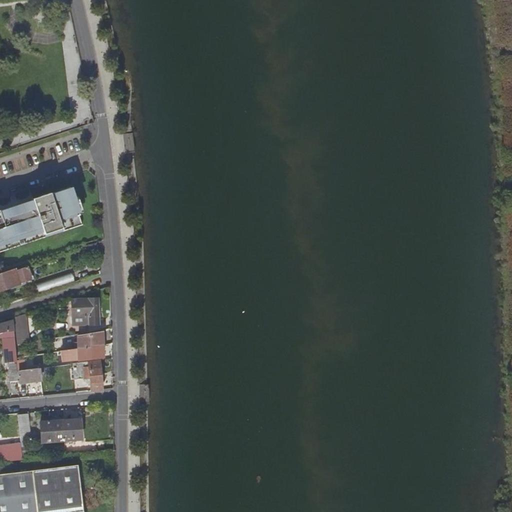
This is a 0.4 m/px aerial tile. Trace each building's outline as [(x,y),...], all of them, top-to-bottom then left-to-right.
[(0,210),(0,253),(85,227),(71,186),(0,210)] [(0,291),(30,282),(26,269),(13,273),(12,271),(0,275),(0,291)] [(37,295),(73,283),(70,274),(34,286),(37,295)] [(97,324),(98,299),(88,299),(88,309),(84,309),(84,316),(88,316),(88,324),(97,324)] [(14,349),(14,345),(12,323),(5,323),(0,324),(0,333),(7,332),(8,354),(9,354),(10,363),(8,363),(9,377),(16,377),(16,372),(15,358),(14,354),(14,349)] [(72,350),(77,349),(101,346),(102,333),(77,336),(76,345),(73,345),(72,350)] [(101,358),(101,346),(77,349),(77,361),(101,358)] [(98,362),(73,365),(75,381),(84,380),(84,383),(89,382),(89,391),(101,390),(98,362)] [(40,380),(39,369),(16,372),(16,377),(16,383),(40,380)] [(29,384),(31,395),(39,394),(38,383),(29,384)] [(26,416),(19,417),(21,436),(28,435),(26,416)] [(63,441),(80,440),(79,418),(61,419),(63,441)] [(43,443),(63,441),(61,419),(41,421),(43,443)] [(0,463),(21,461),(19,445),(0,447),(0,463)] [(0,475),(0,511),(82,511),(77,466),(0,475)]
